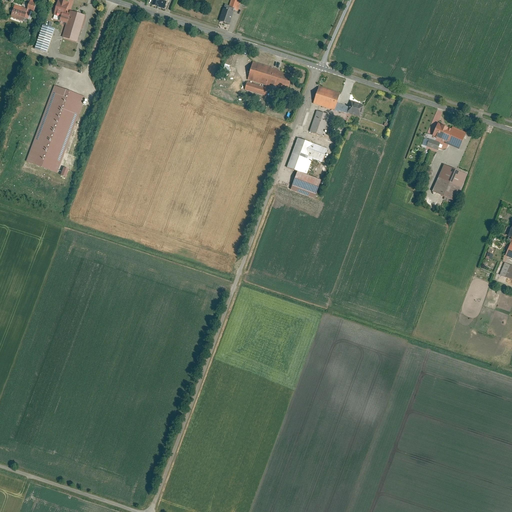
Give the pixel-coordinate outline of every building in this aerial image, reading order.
[(70,3),(60,0),(58,0),(54,15),(62,17),(63,12),(67,13),(70,3)] [(153,0),(152,5),(165,9),(167,2),(162,0),(153,0)] [(240,0),(232,0),(230,6),(237,9),(240,0)] [(34,12),(37,4),(31,2),(28,9),(25,18),(29,20),(32,11),(34,12)] [(28,9),(16,5),(11,18),(23,22),(25,18),(28,9)] [(233,12),(224,9),(219,22),(229,25),(233,12)] [(86,16),(71,11),(70,14),(67,23),(62,37),(78,42),(86,16)] [(62,17),(60,21),(67,23),(70,14),(67,13),(63,12),(62,17)] [(55,29),(43,25),(36,49),(48,53),(55,29)] [(279,70),(254,62),(248,80),(275,89),(275,86),(288,91),(293,76),(279,72),(279,70)] [(227,77),(230,69),(224,67),(221,75),(227,77)] [(248,83),(246,90),(267,97),(270,89),(248,83)] [(58,173),(85,97),(55,86),(28,163),(58,173)] [(341,93),(320,86),(314,103),(335,110),(337,103),(341,93)] [(365,106),(352,102),(348,113),(361,117),(365,106)] [(337,103),(335,110),(347,114),(349,107),(337,103)] [(330,116),(318,111),(310,132),(323,136),(325,131),(328,123),(330,116)] [(328,123),(325,131),(331,133),(334,126),(328,123)] [(439,124),(434,136),(447,142),(446,144),(460,150),(467,133),(452,127),(451,130),(439,124)] [(328,149),(298,139),(288,168),(307,174),(312,159),(323,163),(328,149)] [(441,143),(430,140),(427,147),(438,151),(441,143)] [(467,175),(445,165),(434,192),(445,197),(444,199),(455,204),(467,175)] [(69,170),(64,168),(61,176),(65,178),(69,170)] [(298,172),(292,190),(317,199),(323,180),(298,172)] [(511,265),(506,263),(501,275),(511,279),(511,265)]
